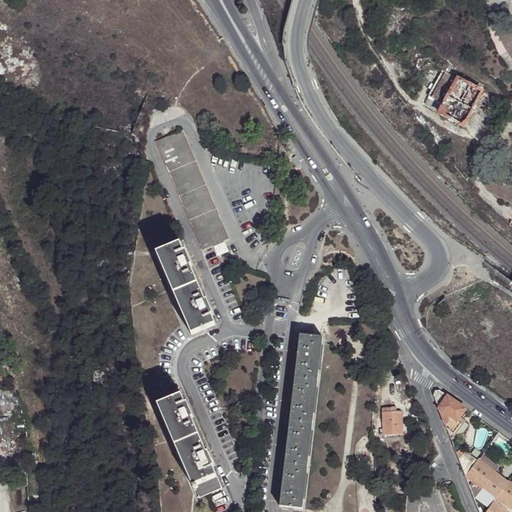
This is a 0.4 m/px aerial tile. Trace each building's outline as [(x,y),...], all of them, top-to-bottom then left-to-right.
[(463,127),(482,92),(442,71),(428,96),(443,105),(439,114),(463,127)] [(228,237),(227,235),(181,129),(156,139),(184,205),(202,248),(228,237)] [(173,291),(197,281),(190,265),(192,264),(186,248),(184,249),(180,241),(156,251),(173,291)] [(215,245),(218,253),(227,249),(223,241),(215,245)] [(173,291),(191,333),(215,323),(212,315),(214,314),(207,298),(205,299),(197,281),(173,291)] [(323,335),(299,332),(294,379),(317,383),(323,335)] [(289,424),(312,427),(317,383),(294,379),(289,424)] [(434,395),(439,408),(447,396),(441,391),(440,391),(437,391),(435,392),(434,395)] [(176,445),(200,435),(192,416),(194,415),(187,399),(185,400),(182,392),(157,402),(176,445)] [(439,408),(457,421),(466,409),(447,396),(439,408)] [(439,408),(451,439),(461,424),(457,421),(439,408)] [(388,431),(389,441),(406,438),(403,415),(398,415),(398,412),(386,413),(387,424),(388,431)] [(284,464),(308,467),(312,427),(289,424),(284,464)] [(176,445),(192,483),(216,474),(212,466),(215,465),(208,449),(206,450),(200,435),(176,445)] [(460,462),(466,477),(478,461),(473,457),(465,455),(460,462)] [(478,461),(466,477),(473,483),(481,488),(483,490),(496,472),(499,468),(482,455),(480,459),(478,461)] [(279,503),(303,505),(308,467),(284,464),(279,503)] [(496,472),(483,490),(486,492),(486,491),(488,492),(500,476),(501,475),(496,472)] [(221,486),(216,474),(192,483),(198,496),(221,486)] [(497,499),(509,483),(500,476),(488,492),(489,493),(497,499)] [(481,488),(473,483),(471,486),(478,491),(481,488)] [(511,508),(511,484),(509,483),(497,499),(502,502),(511,509),(511,508)] [(481,503),(478,507),(479,511),(486,511),(488,508),(481,503)] [(508,511),(499,506),(495,503),(488,511),(508,511)]
